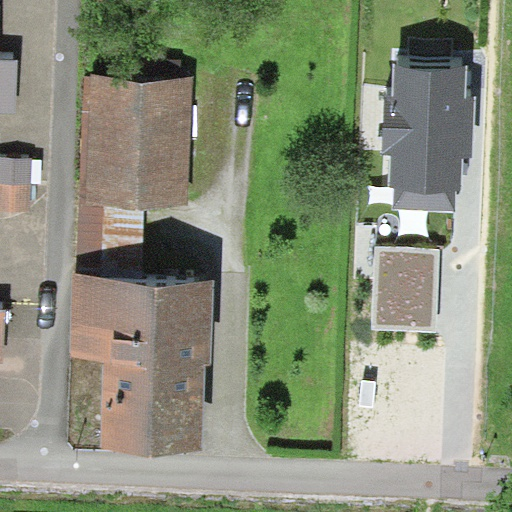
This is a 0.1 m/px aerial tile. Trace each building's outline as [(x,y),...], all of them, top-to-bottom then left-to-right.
[(0,108),(16,109),(17,61),(0,61),(0,60),(0,108)] [(468,67),(395,64),(394,96),(385,96),(383,156),(391,156),(390,186),(394,186),(393,209),(455,211),(456,191),(462,192),(463,159),(473,159),(475,97),(466,97),(468,67)] [(194,80),(85,76),(80,204),(146,206),(189,207),(194,80)] [(0,157),(0,209),(30,210),(31,158),(0,157)] [(146,206),(80,204),(78,275),(144,277),(146,206)] [(440,251),(376,247),(373,329),(437,331),(440,251)] [(78,275),(74,275),(71,360),(105,361),(102,449),(203,452),(206,365),(213,365),(216,280),(144,277),(78,275)]
